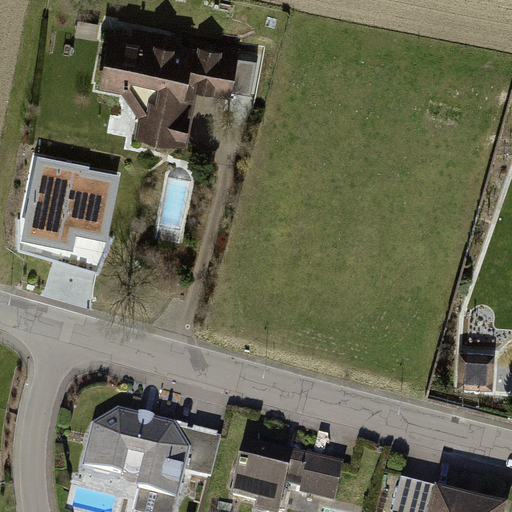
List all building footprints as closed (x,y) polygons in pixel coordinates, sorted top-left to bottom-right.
[(102,86),(126,91),(141,115),(136,139),(187,149),(198,91),(234,98),(243,47),(132,27),(130,34),(113,30),(102,86)] [(91,165),(39,154),(22,238),(73,249),(76,233),(108,240),(121,174),(90,168),(91,165)] [(453,387),(488,389),(491,353),(455,351),(453,387)] [(90,424),(81,466),(121,476),(123,471),(126,476),(129,477),(133,479),(139,478),(136,490),(138,490),(132,511),(175,511),(185,472),(211,478),(221,437),(177,427),(174,423),(118,408),(90,424)] [(243,444),(229,498),(254,504),(253,509),(264,511),(280,511),(287,486),(301,489),(299,495),(334,503),(345,462),(294,450),(293,456),(243,444)] [(506,511),(507,509),(399,481),(391,511),(506,511)]
